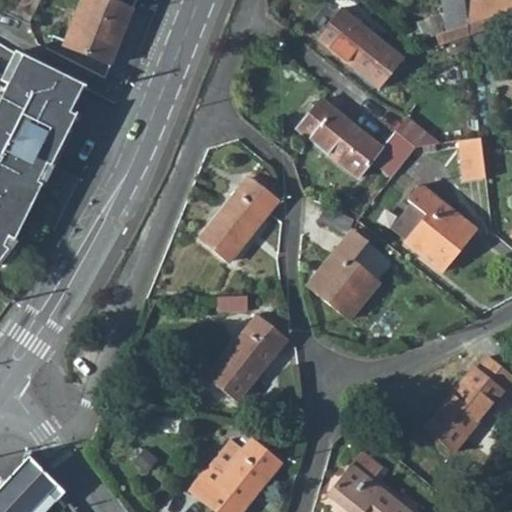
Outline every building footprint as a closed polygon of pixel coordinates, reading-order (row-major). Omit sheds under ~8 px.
[(8,0),(0,18),(0,20),(26,34),(42,0),(8,0)] [(80,0),(66,37),(54,31),(48,44),(104,73),(135,0),(80,0)] [(439,0),(440,13),(442,31),(443,30),(467,24),(464,0),(439,0)] [(481,20),(475,0),(464,0),(467,24),(481,20)] [(511,0),(475,0),(481,20),(511,10),(511,0)] [(395,59),(334,12),(311,41),(372,89),(395,59)] [(440,13),(397,27),(413,40),(433,33),(442,31),(440,13)] [(467,24),(443,30),(442,31),(433,33),(438,45),(468,35),(467,24)] [(24,51),(12,74),(71,107),(84,84),(24,51)] [(0,253),(5,247),(0,243),(0,237),(4,229),(10,232),(40,178),(36,176),(44,161),(48,163),(74,114),(69,111),(71,107),(12,74),(0,95),(0,253)] [(354,180),(370,158),(390,174),(392,171),(410,148),(391,133),(377,150),(314,101),(291,131),(354,180)] [(443,143),(407,114),(391,133),(410,148),(443,143)] [(479,137),(457,140),(461,181),(484,179),(479,137)] [(48,163),(44,161),(36,176),(40,178),(42,179),(50,165),(48,163)] [(375,193),(390,205),(407,183),(392,171),(390,174),(375,193)] [(273,201),(243,178),(196,239),(226,263),(273,201)] [(474,228),(419,186),(406,203),(424,217),(404,243),(441,271),(474,228)] [(342,232),(348,218),(320,206),(314,220),(342,232)] [(365,242),(349,230),(308,285),(350,318),(377,283),(350,262),(365,242)] [(220,294),(222,311),(245,309),(243,292),(220,294)] [(284,339),(254,316),(207,376),(237,400),(284,339)] [(473,370),(469,367),(422,428),(453,454),(511,378),(483,357),(473,370)] [(239,453),(226,443),(188,492),(213,511),(240,511),(278,464),(249,441),(239,453)] [(361,448),(350,463),(371,479),(382,464),(361,448)] [(29,458),(0,489),(0,511),(30,511),(57,484),(57,483),(29,458)] [(371,479),(350,463),(329,492),(354,511),(410,511),(412,510),(371,479)] [(57,484),(30,511),(42,511),(63,492),(57,484)]
